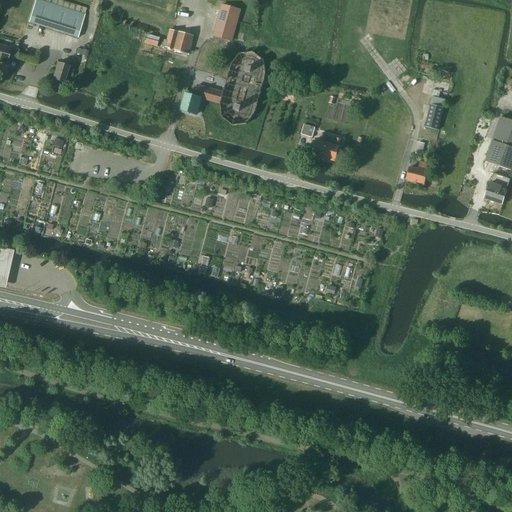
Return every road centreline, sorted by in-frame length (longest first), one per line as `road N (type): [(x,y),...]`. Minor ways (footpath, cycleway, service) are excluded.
road 1 (unclassified): [(511,237),(0,98)]
road 2 (primary): [(511,432),(139,334)]
road 3 (unknown): [(165,143),(205,24),(197,0)]
road 4 (primary): [(139,334),(115,321),(0,296)]
road 5 (primary): [(0,311),(139,334)]
